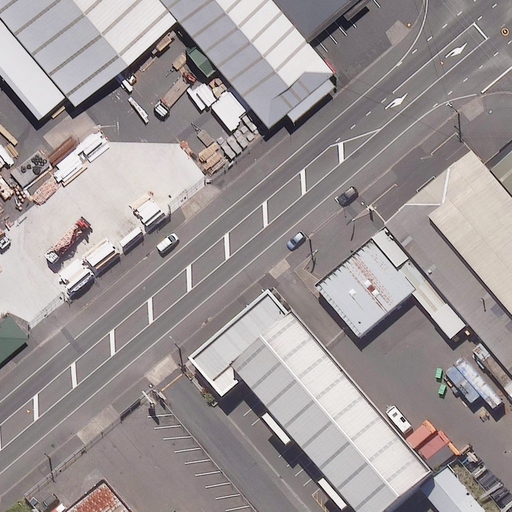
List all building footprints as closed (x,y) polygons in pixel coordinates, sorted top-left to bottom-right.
[(177,21),(159,0),(0,0),(0,15),(76,107),(177,21)] [(267,127),(284,113),(294,124),(337,88),(327,76),(331,73),(311,42),(274,0),(159,0),(177,21),(267,127)] [(274,0),(311,42),(358,0),(274,0)] [(0,20),(0,74),(35,116),(62,93),(0,20)] [(511,197),(484,164),(456,132),(370,205),(387,225),(314,285),(358,336),(410,292),(450,338),(468,323),(511,373),(511,197)] [(511,139),(484,164),(511,197),(511,139)] [(389,511),(420,487),(432,476),(293,312),(289,316),(269,292),(190,358),(222,396),(242,379),(270,412),(263,418),(284,443),(291,437),(324,476),(318,482),(342,511),(350,505),(356,511),(389,511)] [(0,360),(25,339),(4,314),(0,318),(0,360)] [(486,511),(446,465),(432,476),(420,487),(441,511),(486,511)] [(171,511),(136,511),(105,475),(60,511),(179,511),(176,508),(171,511)]
